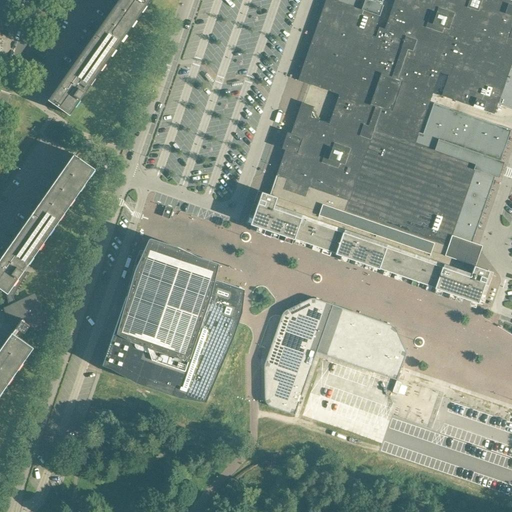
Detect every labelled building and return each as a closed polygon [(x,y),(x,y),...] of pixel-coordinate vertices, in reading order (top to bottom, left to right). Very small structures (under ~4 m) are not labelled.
[(119,0),(67,75),(49,100),(48,100),(69,114),(69,115),(149,0),(119,0)] [(285,149),(276,175),(287,179),(283,189),(448,247),(451,236),(471,243),(471,244),(472,244),(484,209),(495,176),(497,177),(500,168),(502,162),(500,162),(511,129),(511,130),(434,103),(423,134),(419,133),(447,52),(456,55),(454,59),(452,58),(449,67),(451,68),(442,96),(489,113),(489,112),(494,114),(497,104),(511,108),(511,0),(394,0),(384,29),(379,27),(369,57),(365,56),(383,5),(367,0),(325,0),(303,67),(298,80),(310,85),(310,84),(310,85),(339,94),(329,124),(310,117),(313,107),(304,103),(303,103),(302,102),(290,134),(288,134),(287,138),(283,148),(285,149)] [(0,348),(0,393),(33,347),(20,338),(23,333),(24,333),(29,326),(49,329),(33,296),(16,304),(13,297),(27,273),(23,270),(27,264),(95,169),(94,168),(76,156),(74,154),(73,154),(0,257),(0,287),(7,293),(6,294),(9,307),(6,309),(8,322),(18,324),(12,333),(11,333),(0,348)] [(257,206),(250,224),(294,240),(294,239),(323,249),(322,250),(326,251),(331,253),(331,252),(335,253),(335,254),(379,269),(434,288),(478,304),(485,285),(488,286),(493,272),(465,262),(464,262),(445,255),(448,247),(283,189),(287,179),(276,175),(270,195),(258,190),(253,204),(257,206)] [(169,219),(170,219),(174,209),(173,209),(173,210),(166,207),(166,206),(162,216),(163,217),(163,216),(169,218),(169,219)] [(127,294),(109,346),(102,365),(111,368),(119,373),(136,383),(178,397),(205,402),(205,401),(206,401),(233,338),(241,312),(244,289),(215,279),(214,279),(218,263),(197,256),(177,247),(151,239),(150,239),(149,239),(148,240),(143,251),(142,250),(141,250),(140,251),(139,251),(139,252),(135,261),(127,294)] [(264,367),(264,369),(264,370),(265,397),(265,398),(265,399),(266,399),(266,400),(267,401),(268,402),(268,403),(269,403),(270,403),(271,404),(272,404),(296,412),(316,352),(333,305),(316,299),(315,299),(314,299),(313,299),(312,299),(311,299),(310,300),(287,311),(286,311),(286,312),(285,312),(284,313),(283,313),(283,314),(282,315),(266,360),(265,362),(265,363),(264,365),(264,367)] [(333,305),(316,352),(397,380),(406,352),(397,330),(396,329),(396,328),(395,327),(394,326),(393,326),(393,325),(392,325),(391,325),(333,305)] [(393,392),(409,396),(412,387),(397,382),(393,392)]
